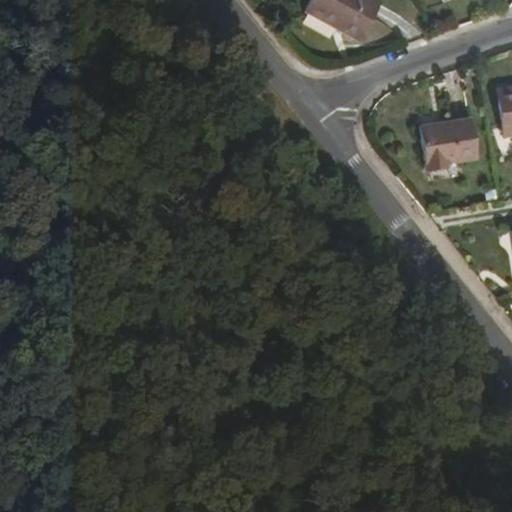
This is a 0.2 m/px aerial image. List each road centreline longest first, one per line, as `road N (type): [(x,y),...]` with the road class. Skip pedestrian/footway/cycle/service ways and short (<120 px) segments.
road 1 (residential): [(305,103),(511,360)]
road 2 (residential): [(305,103),(511,31)]
road 3 (residential): [(221,0),(305,103)]
